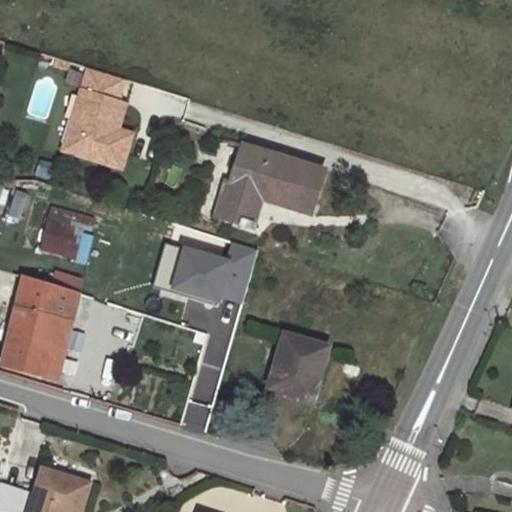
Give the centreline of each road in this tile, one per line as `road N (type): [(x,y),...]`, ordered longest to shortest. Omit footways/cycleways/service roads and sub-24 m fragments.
road 1 (secondary): [(378,510),(511,215)]
road 2 (unclassified): [(378,510),(183,445)]
road 3 (unclassified): [(183,445),(0,385)]
road 4 (residential): [(183,445),(221,312)]
